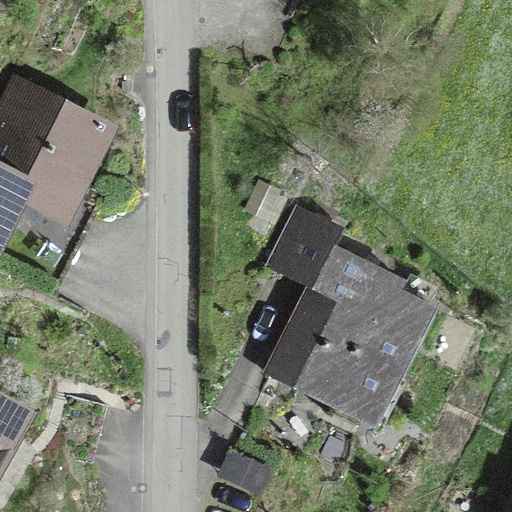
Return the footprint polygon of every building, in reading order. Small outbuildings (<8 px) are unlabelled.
[(19,88),(0,125),(0,174),(22,187),(64,209),(103,131),(19,88)] [(0,231),(22,187),(0,174),(0,231)] [(278,357),(323,379),(320,384),(372,409),(389,375),(398,379),(433,308),(398,291),(402,282),(324,243),(332,225),(296,208),(269,261),(314,284),(278,357)] [(34,446),(91,463),(107,405),(48,390),(34,446)] [(0,455),(22,416),(0,403),(0,455)] [(274,468),(229,447),(216,474),(261,495),(274,468)]
